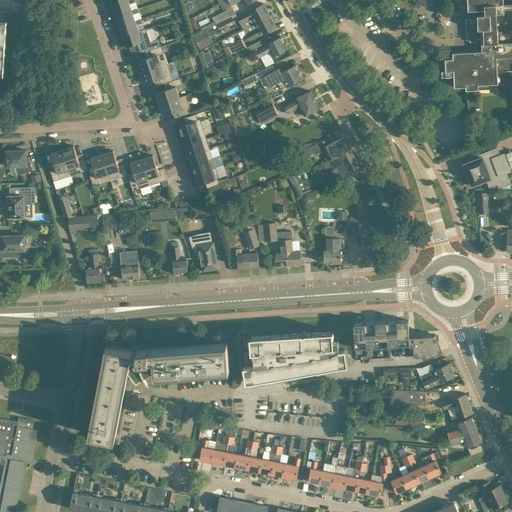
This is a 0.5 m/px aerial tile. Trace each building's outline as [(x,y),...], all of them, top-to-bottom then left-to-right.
[(135,0),(127,0),(113,5),(116,15),(132,10),(130,4),(136,2),(135,0)] [(226,0),(221,3),(224,10),(242,0),(244,0),(247,4),(252,2),(254,0),(226,0)] [(511,2),(503,3),(503,0),(462,0),(463,1),(468,1),(468,11),(485,10),(485,15),(477,15),(478,21),(471,21),(471,18),(466,19),(466,27),(471,27),(471,32),(472,37),(469,37),(470,42),(477,41),(477,38),(481,38),(482,51),(453,52),(453,58),(445,59),(446,70),(442,71),(442,76),(454,76),(454,87),(466,86),(466,90),(478,89),(478,85),(498,83),(497,71),(511,69),(511,2)] [(264,3),(237,17),(238,19),(241,24),(243,23),(245,27),(270,14),(264,3)] [(233,14),(235,13),(232,6),(212,17),(215,23),(233,14)] [(138,8),(132,10),(116,15),(119,25),(135,20),(133,14),(139,12),(138,8)] [(236,20),(233,14),(215,23),(219,29),(236,20)] [(270,14),(245,27),(248,32),(246,33),(250,40),(276,27),(270,14)] [(141,18),(135,20),(119,25),(123,36),(139,31),(137,24),(142,22),(141,18)] [(140,53),(150,49),(161,46),(159,39),(151,41),(147,28),(139,31),(123,36),(126,46),(137,43),(140,53)] [(200,49),(209,45),(201,31),(193,36),(200,49)] [(264,38),(255,43),(239,51),(241,53),(243,57),(255,51),(258,57),(271,51),(273,56),(279,53),(288,48),(281,36),(267,43),(264,38)] [(242,38),(227,45),(231,54),(233,54),(239,50),(247,47),(242,38)] [(228,56),(231,54),(227,45),(223,47),(228,56)] [(141,72),(167,63),(162,46),(161,46),(150,49),(152,55),(137,60),(141,72)] [(204,52),(203,50),(202,50),(198,52),(202,65),(203,68),(207,66),(208,65),(207,63),(214,61),(210,50),(204,52)] [(167,63),(141,72),(145,83),(159,78),(161,84),(168,82),(173,80),(167,63)] [(296,64),(281,72),(288,85),(303,78),(302,75),(303,74),(301,71),(299,71),(296,64)] [(265,89),(270,87),(278,82),(281,89),(288,86),(288,85),(281,72),(279,68),(275,69),(270,72),(264,75),(259,78),(265,89)] [(245,87),(258,81),(255,73),(241,79),(245,87)] [(173,80),(168,82),(170,87),(156,92),(160,104),(180,97),(176,86),(182,84),(180,78),(173,80)] [(311,90),(302,95),(283,105),(288,113),(300,107),(305,116),(320,108),(311,90)] [(223,95),(221,91),(213,94),(215,99),(223,95)] [(180,97),(160,104),(163,115),(178,110),(180,116),(192,112),(186,95),(180,97)] [(278,114),(273,104),(256,113),(262,123),(278,114)] [(221,118),(226,117),(223,110),(222,106),(217,108),(221,118)] [(196,113),(184,117),(186,123),(178,126),(181,136),(203,128),(200,118),(198,119),(196,113)] [(204,128),(211,125),(208,118),(201,120),(204,128)] [(222,124),(224,132),(231,130),(228,122),(222,124)] [(185,145),(207,138),(203,128),(181,136),(185,145)] [(233,137),(231,130),(224,132),(226,139),(233,137)] [(335,141),(327,146),(334,159),(341,156),(351,150),(344,136),(335,141)] [(188,155),(210,148),(207,138),(185,145),(188,155)] [(306,156),(322,148),(319,142),(303,150),(306,156)] [(62,149),(71,175),(88,170),(84,158),(79,160),(74,145),(62,149)] [(497,147),(481,154),(482,157),(464,163),(472,185),(487,179),(490,187),(498,183),(500,187),(511,183),(507,172),(510,170),(504,153),(500,155),(497,147)] [(210,148),(188,155),(191,165),(213,158),(210,148)] [(71,175),(62,149),(51,153),(56,167),(50,169),(54,181),(71,175)] [(19,173),(20,174),(33,170),(29,156),(28,157),(29,158),(27,158),(26,150),(18,150),(14,150),(6,150),(7,166),(18,165),(21,173),(19,173)] [(102,154),(111,180),(128,174),(124,162),(118,164),(113,150),(102,154)] [(334,159),(329,162),(333,169),(329,171),(334,181),(342,177),(341,174),(348,170),(351,175),(353,174),(361,169),(351,150),(341,156),(334,159)] [(111,180),(102,154),(91,157),(95,172),(89,174),(93,186),(111,180)] [(142,158),(150,185),(168,179),(164,167),(158,169),(153,155),(142,158)] [(150,185),(142,158),(130,162),(135,177),(129,178),(133,190),(150,185)] [(191,165),(194,174),(216,167),(213,158),(191,165)] [(219,177),(216,167),(194,174),(197,185),(205,182),(207,188),(219,183),(217,178),(219,177)] [(42,180),(40,173),(31,176),(33,183),(42,180)] [(297,184),(293,175),(289,177),(293,186),(297,184)] [(20,195),(8,195),(8,217),(24,216),(24,202),(32,202),(32,196),(35,196),(35,187),(20,187),(20,195)] [(489,212),(488,192),(478,193),(479,213),(489,212)] [(304,195),(300,202),(304,205),(309,199),(304,195)] [(113,207),(111,201),(99,205),(102,213),(109,211),(108,209),(113,207)] [(73,215),(70,202),(61,206),(64,216),(73,215)] [(214,217),(211,205),(191,207),(192,219),(214,217)] [(151,222),(159,222),(166,221),(165,210),(150,211),(151,222)] [(116,213),(103,214),(104,227),(104,229),(117,228),(116,213)] [(352,226),(358,245),(371,241),(365,222),(364,222),(361,213),(350,217),(353,225),(352,226)] [(77,229),(101,227),(104,227),(103,214),(69,217),(70,233),(77,233),(77,229)] [(265,232),(277,231),(276,222),(264,223),(264,224),(265,232)] [(243,232),(249,249),(259,246),(253,228),(243,232)] [(291,230),(283,231),(283,239),(285,239),(286,252),(287,265),(302,264),(301,254),(301,250),(300,250),(294,251),(293,241),(293,238),(292,238),(291,230)] [(195,244),(196,252),(197,258),(201,258),(203,271),(219,268),(214,241),(212,242),(210,231),(198,233),(200,244),(195,244)] [(277,231),(265,232),(265,241),(278,240),(277,231)] [(341,241),(341,233),(326,233),(326,238),(325,238),(324,253),(324,263),(341,263),(341,253),(342,248),(341,248),(341,241)] [(3,256),(11,256),(11,250),(25,249),(25,245),(27,245),(27,236),(25,236),(25,235),(2,235),(3,240),(0,239),(0,260),(3,261),(3,256)] [(281,252),(275,252),(275,256),(276,266),(287,265),(286,252),(285,239),(283,239),(280,239),(281,252)] [(188,272),(187,262),(187,257),(180,257),(178,241),(171,242),(173,264),(174,274),(188,272)] [(90,265),(83,266),(84,276),(87,275),(88,282),(102,281),(101,271),(98,248),(88,249),(90,265)] [(259,266),(258,256),(258,252),(241,254),(241,249),(237,249),(237,258),(238,268),(259,266)] [(137,250),(120,251),(121,265),(122,269),(123,279),(140,277),(139,267),(139,264),(137,250)] [(355,347),(357,347),(410,344),(410,356),(422,355),(423,359),(443,351),(438,339),(439,339),(439,334),(434,335),(434,334),(410,336),(409,320),(354,323),(355,347)] [(330,331),(255,338),(254,355),(248,355),(249,382),(250,383),(353,365),(349,349),(345,350),(336,351),(336,350),(334,330),(330,331)] [(155,374),(156,374),(228,368),(229,369),(230,369),(227,342),(226,342),(149,348),(149,347),(137,348),(137,349),(133,350),(133,349),(107,344),(106,345),(107,345),(90,432),(89,432),(89,433),(116,438),(116,437),(115,437),(127,377),(128,373),(130,375),(132,379),(137,384),(143,379),(144,378),(146,382),(148,385),(149,385),(145,378),(150,375),(155,373),(155,374)] [(434,369),(420,376),(426,389),(453,376),(451,372),(453,371),(449,362),(434,369)] [(426,391),(392,389),(391,403),(425,405),(426,391)] [(457,397),(452,398),(441,402),(444,409),(448,408),(452,419),(458,417),(473,412),(466,393),(457,397)] [(29,456),(35,421),(0,415),(0,461),(2,462),(0,472),(0,511),(13,511),(22,463),(39,458),(29,456)] [(463,420),(457,422),(451,424),(452,429),(447,430),(449,435),(449,437),(462,434),(477,428),(472,416),(463,420)] [(482,441),(481,439),(483,437),(481,434),(479,434),(477,428),(462,434),(449,437),(451,445),(465,441),(467,447),(482,441)] [(414,430),(414,438),(422,438),(422,430),(414,430)] [(253,440),(254,441),(252,448),(258,449),(259,442),(259,441),(260,432),(255,431),(253,440)] [(229,436),(228,443),(228,444),(224,464),(236,466),(239,453),(233,452),(235,444),(234,444),(235,437),(229,436)] [(306,451),(308,439),(301,438),(299,450),(306,451)] [(200,459),(212,462),(214,448),(208,447),(209,440),(204,439),(200,459)] [(239,453),(236,466),(248,469),(251,456),(252,448),(254,441),(253,440),(248,439),(246,447),(247,447),(245,455),(245,454),(239,453)] [(224,464),(228,444),(216,442),(214,448),(212,462),(224,464)] [(260,471),(272,474),(278,445),(273,444),(271,452),(270,452),(269,459),(263,458),(260,471)] [(272,474),(285,476),(287,463),(281,462),(283,446),(278,445),(272,474)] [(406,454),(406,452),(404,448),(398,450),(401,456),(406,454)] [(442,472),(436,460),(441,457),(437,451),(422,458),(431,477),(442,472)] [(412,453),(411,454),(407,455),(419,482),(431,477),(422,458),(421,458),(424,465),(419,467),(412,453)] [(419,482),(407,455),(402,458),(408,472),(403,475),(408,487),(419,482)] [(260,471),(263,458),(251,456),(248,469),(260,471)] [(361,470),(362,462),(357,461),(358,456),(357,456),(353,476),(347,475),(345,488),(357,490),(359,477),(361,470)] [(294,464),(287,463),(285,476),(297,478),(301,458),(295,457),(294,464)] [(308,481),(320,483),(323,470),(317,469),(318,461),(312,460),(308,481)] [(333,486),(345,488),(347,475),(349,467),(337,464),(337,465),(335,472),(333,486)] [(387,479),(386,472),(385,465),(379,465),(381,475),(373,474),(371,479),(369,493),(381,495),(384,482),(382,481),(382,480),(387,479)] [(320,483),(333,486),(335,472),(323,470),(320,483)] [(69,471),(68,483),(74,484),(76,472),(69,471)] [(408,487),(403,475),(398,477),(397,474),(393,475),(392,478),(393,480),(391,480),(393,483),(397,492),(408,487)] [(357,490),(369,493),(371,479),(359,477),(357,490)] [(478,486),(482,496),(479,497),(485,511),(493,507),(493,508),(508,501),(500,484),(492,488),(489,481),(478,486)] [(73,491),(70,508),(72,508),(75,509),(82,510),(84,511),(91,511),(94,511),(97,496),(73,491)] [(97,496),(94,511),(118,511),(121,500),(97,496)] [(222,511),(223,511),(230,511),(232,499),(220,496),(216,511),(222,511)] [(121,500),(118,511),(143,511),(145,505),(126,502),(127,498),(122,497),(121,500)] [(242,511),(244,501),(232,499),(230,511),(242,511)] [(254,511),(256,504),(244,501),(242,511),(254,511)] [(459,511),(454,501),(441,507),(443,511),(466,511),(466,510),(465,510),(460,511),(459,511)]
